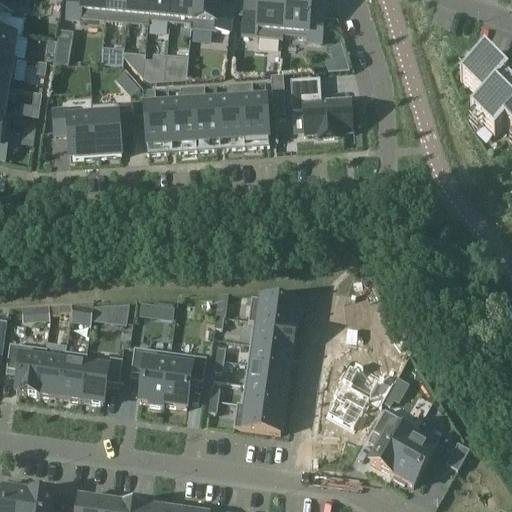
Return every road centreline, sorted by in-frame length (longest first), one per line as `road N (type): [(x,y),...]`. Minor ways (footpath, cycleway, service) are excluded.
road 1 (residential): [(359,0),(383,83),(387,180),(379,189),(0,218)]
road 2 (residential): [(0,443),(297,481)]
road 3 (residential): [(297,481),(322,297)]
